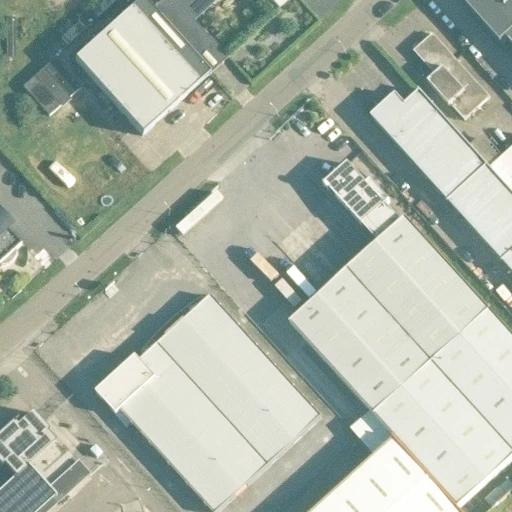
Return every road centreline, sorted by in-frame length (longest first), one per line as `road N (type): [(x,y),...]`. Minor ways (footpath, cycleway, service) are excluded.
road 1 (unclassified): [(382,0),(0,342)]
road 2 (unknown): [(134,455),(8,336)]
